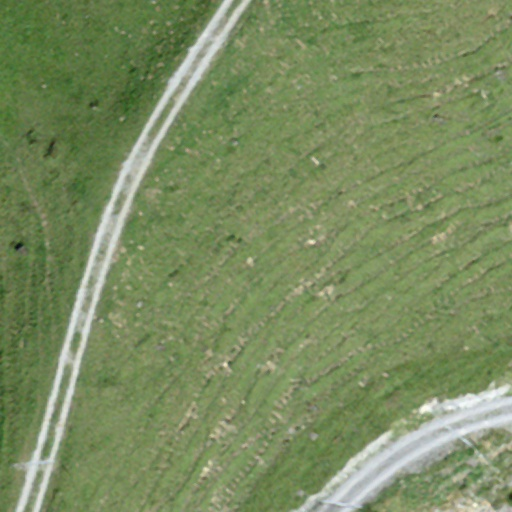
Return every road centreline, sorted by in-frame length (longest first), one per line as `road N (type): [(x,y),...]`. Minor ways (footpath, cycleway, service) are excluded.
road 1 (track): [(243,0),(152,134),(76,363),(51,484),(35,511)]
road 2 (track): [(334,511),(436,434)]
